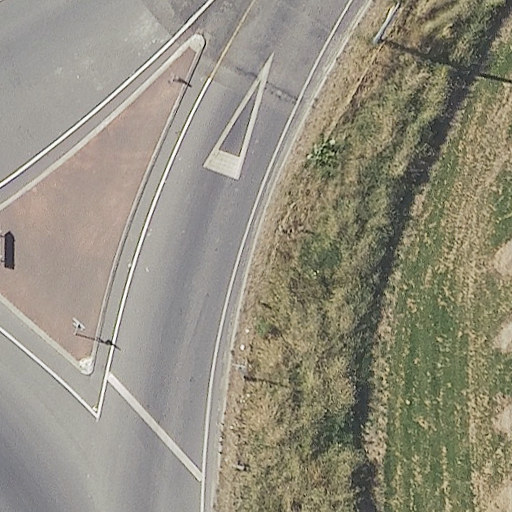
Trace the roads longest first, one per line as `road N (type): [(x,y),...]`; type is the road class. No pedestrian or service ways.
road 1 (tertiary): [(276,0),(231,95),(110,511)]
road 2 (tertiary): [(0,92),(149,0)]
